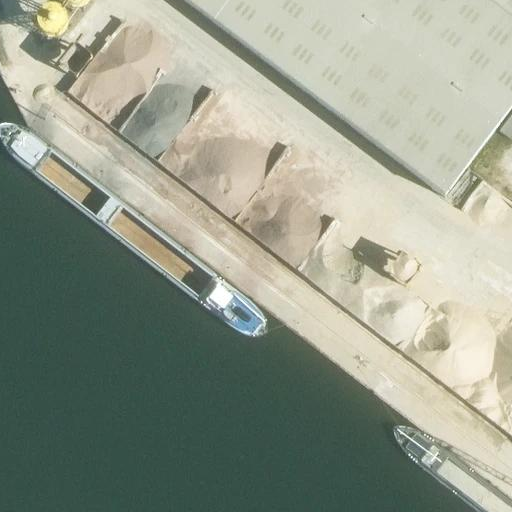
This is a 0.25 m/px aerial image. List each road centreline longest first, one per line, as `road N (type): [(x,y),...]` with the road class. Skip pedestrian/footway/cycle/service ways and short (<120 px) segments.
road 1 (unknown): [(462,220),(170,0)]
road 2 (unknown): [(462,220),(466,285),(511,337)]
